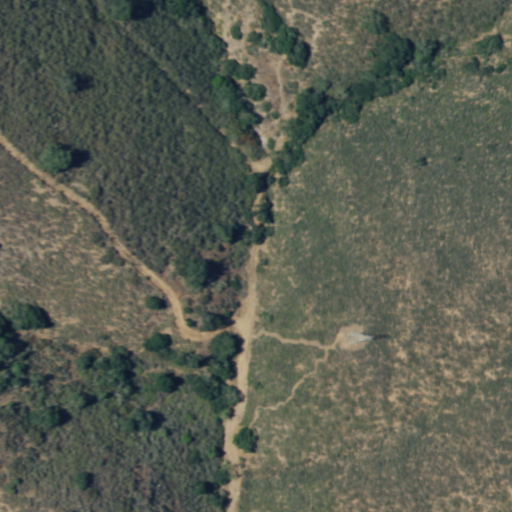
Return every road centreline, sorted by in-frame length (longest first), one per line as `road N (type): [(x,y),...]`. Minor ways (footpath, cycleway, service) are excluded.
road 1 (track): [(95,0),(95,13),(125,29),(246,160),(238,206),(247,231),(251,317),(227,385),(226,511)]
road 2 (track): [(251,317),(231,313),(195,341),(174,302),(99,217),(0,133)]
